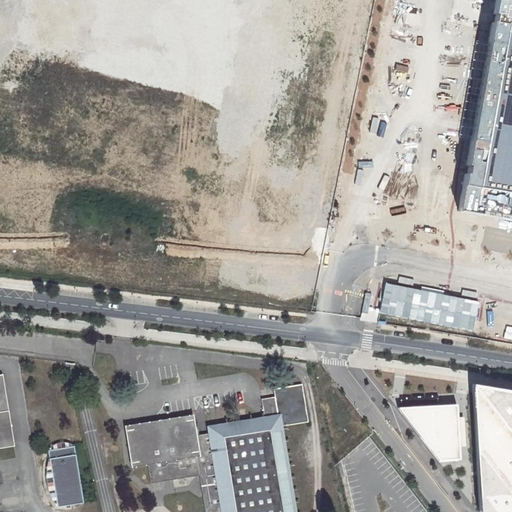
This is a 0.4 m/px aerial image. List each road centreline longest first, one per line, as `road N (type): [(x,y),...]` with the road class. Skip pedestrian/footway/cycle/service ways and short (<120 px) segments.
road 1 (residential): [(0,296),(511,364)]
road 2 (unknown): [(27,498),(14,380),(0,365)]
